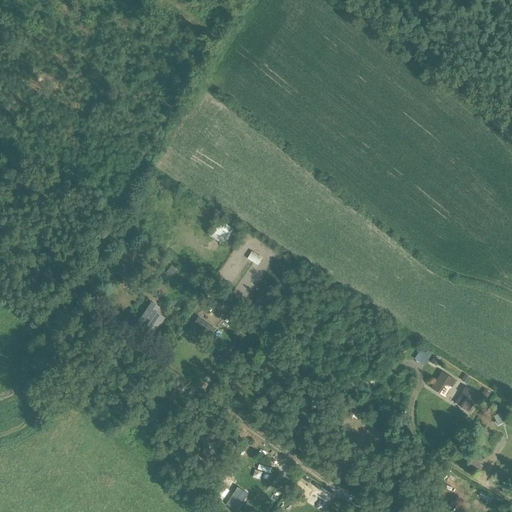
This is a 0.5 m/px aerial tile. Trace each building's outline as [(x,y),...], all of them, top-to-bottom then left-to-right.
[(234,231),(219,221),(210,236),(224,245),(234,231)] [(129,268),(134,255),(126,252),(119,270),(126,274),(129,268)] [(263,258),(252,252),(247,259),(258,266),(263,258)] [(161,274),(157,279),(163,285),(168,280),(161,274)] [(271,285),(266,291),(272,296),(277,290),(271,285)] [(258,298),(250,309),(259,317),(268,305),(258,298)] [(155,331),(163,318),(156,313),(160,308),(152,303),(139,323),(145,327),(147,325),(155,331)] [(198,317),(189,331),(207,343),(216,330),(198,317)] [(283,361),(266,347),(260,353),(278,367),(283,361)] [(423,347),(415,359),(424,366),(432,354),(423,347)] [(435,357),(431,363),(437,367),(440,360),(435,357)] [(48,387),(53,382),(57,378),(56,378),(47,367),(38,376),(48,387)] [(456,381),(443,372),(432,389),(440,394),(446,384),(452,388),(456,381)] [(465,375),(461,381),(467,384),(471,378),(465,375)] [(461,408),(469,413),(480,396),(466,387),(461,394),(455,404),(461,407),(461,408)] [(485,390),(481,396),(487,399),(491,393),(485,390)] [(52,395),(46,404),(52,408),(58,399),(52,395)] [(355,409),(351,416),(358,420),(362,413),(355,409)] [(210,437),(201,437),(201,443),(203,443),(203,459),(209,459),(209,455),(215,455),(215,443),(210,443),(210,437)] [(392,452),(394,458),(404,454),(401,448),(392,452)] [(328,455),(324,461),(332,466),(335,460),(328,455)] [(479,460),(471,462),(473,471),(481,469),(479,460)] [(259,469),(273,472),(274,466),(260,463),(259,469)] [(256,469),(255,477),(263,478),(264,471),(256,469)] [(303,476),(295,486),(308,496),(315,485),(303,476)] [(454,483),(445,496),(451,500),(460,487),(454,483)] [(284,508),(296,511),(298,504),(286,501),(284,508)]
